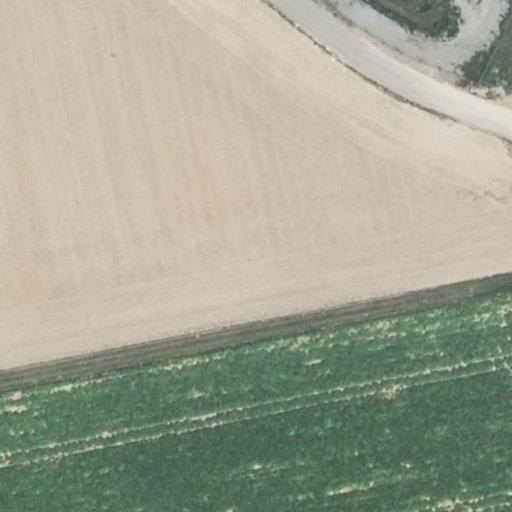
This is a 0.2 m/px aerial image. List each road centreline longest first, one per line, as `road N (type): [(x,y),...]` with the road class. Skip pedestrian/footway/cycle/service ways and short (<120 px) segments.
road 1 (track): [(0,382),(511,284)]
road 2 (track): [(277,0),(403,95),(511,137)]
